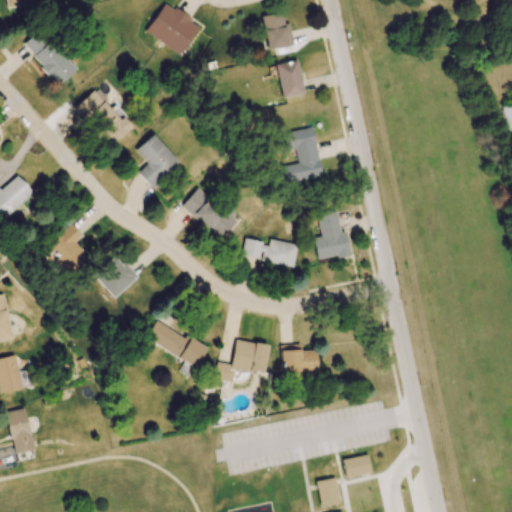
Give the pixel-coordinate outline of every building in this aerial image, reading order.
[(27,4),(26,0),(3,0),(5,8),(27,4)] [(163,2),(144,31),(178,55),(198,25),(163,2)] [(259,16),(266,50),(292,45),(288,23),(282,23),(280,12),(259,16)] [(74,69),(37,30),(21,45),(57,85),(74,69)] [(279,97),(300,95),(296,60),(275,63),(279,97)] [(74,106),(110,145),(130,127),(121,117),(118,120),(91,90),(74,106)] [(511,102),(500,105),(507,131),(511,130),(511,102)] [(285,183),(320,176),(311,127),(277,134),(280,151),(294,149),(297,163),(282,166),(285,183)] [(135,172),(150,188),(177,163),(150,134),(133,151),(145,163),(135,172)] [(31,194),(16,175),(0,187),(0,217),(1,218),(31,194)] [(181,204),(218,239),(234,222),(197,187),(181,204)] [(315,259),(348,255),(345,231),(338,232),(335,211),(315,213),(318,237),(312,237),(315,259)] [(72,242),(79,235),(68,223),(41,248),(65,274),(85,256),(72,242)] [(292,266),(295,244),(267,240),(267,242),(242,239),(240,255),(259,258),(259,261),(292,266)] [(112,298),(134,277),(114,254),(91,275),(112,298)] [(0,340),(10,339),(1,294),(0,294),(0,340)] [(194,367),(205,347),(154,320),(143,340),(194,367)] [(265,345),(233,340),(229,364),(215,362),(212,380),(229,382),(231,370),(261,374),(265,345)] [(314,350),(298,351),(298,344),(278,344),(279,376),(315,374),(314,350)] [(0,392),(20,388),(12,355),(0,357),(0,392)] [(3,412),(11,453),(31,450),(23,408),(3,412)] [(369,474),(367,455),(340,458),(343,477),(369,474)] [(338,503),(333,478),(314,481),(319,507),(338,503)]
